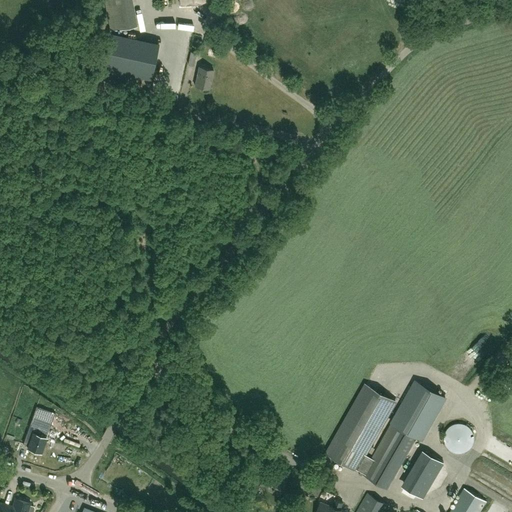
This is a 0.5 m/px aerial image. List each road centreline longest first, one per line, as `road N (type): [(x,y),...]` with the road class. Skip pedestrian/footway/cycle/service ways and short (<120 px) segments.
road 1 (unclassified): [(67,487),(106,440),(155,345),(322,144)]
road 2 (unclassified): [(322,144),(0,72)]
road 3 (unclassified): [(511,10),(413,41),(322,144)]
